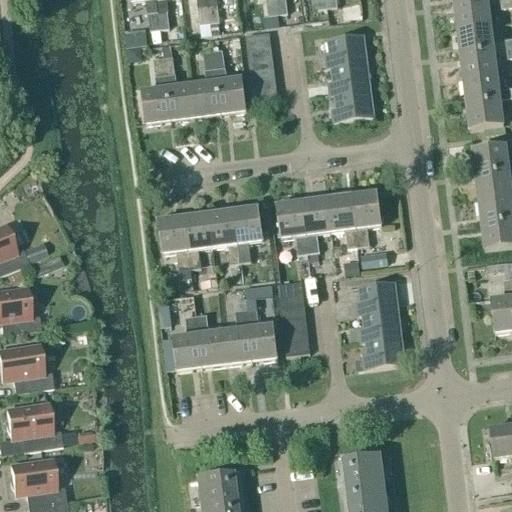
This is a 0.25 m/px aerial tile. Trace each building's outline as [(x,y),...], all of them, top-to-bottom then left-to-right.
[(129,0),(130,8),(146,6),(148,18),(157,17),(155,0),(129,0)] [(155,0),(157,17),(166,16),(167,15),(165,4),(181,2),(180,0),(155,0)] [(180,0),(181,2),(195,0),(197,11),(207,10),(205,0),(180,0)] [(216,9),(215,0),(205,0),(207,10),(216,9)] [(327,13),(325,0),(316,0),(318,15),(327,13)] [(325,0),(327,13),(337,12),(335,0),(325,0)] [(452,0),(453,10),(488,6),(486,0),(452,0)] [(276,2),(278,20),(287,19),(285,1),(276,2)] [(268,21),(278,20),(276,2),(266,3),(268,21)] [(511,2),(498,4),(499,14),(511,12),(511,2)] [(456,35),(491,31),(488,6),(453,10),(456,35)] [(216,9),(207,10),(209,28),(217,27),(219,27),(216,9)] [(208,29),(209,28),(207,10),(197,11),(200,29),(208,29)] [(166,16),(157,17),(159,34),(168,33),(166,16)] [(150,36),(159,34),(157,17),(148,18),(150,36)] [(268,21),(264,22),(265,33),(279,31),(278,20),(268,21)] [(217,27),(209,28),(211,40),(219,39),(217,27)] [(460,60),(494,55),(491,31),(456,35),(460,60)] [(129,50),(149,49),(147,33),(128,35),(129,50)] [(246,53),(269,50),(268,38),(244,41),(246,53)] [(330,73),(366,68),(363,40),(327,45),(329,60),(324,61),(326,74),(330,74),(330,73)] [(170,50),(161,51),(163,63),(171,62),(170,50)] [(269,50),(246,53),(247,65),(271,62),(269,50)] [(221,55),(212,56),(215,75),(224,74),(222,55),(221,55)] [(463,84),(497,80),(494,55),(460,60),(463,84)] [(215,75),(212,56),(203,58),(205,76),(215,75)] [(163,63),(162,63),(165,81),(174,80),(172,62),(171,62),(163,63)] [(271,62),(247,65),(249,77),(272,74),(271,62)] [(155,83),(165,81),(162,63),(153,64),(155,83)] [(330,73),(330,74),(332,87),(327,88),(329,102),(334,101),(334,100),(370,95),(366,68),(330,73)] [(224,74),(215,75),(221,121),(246,118),(242,83),(226,85),(224,74)] [(250,89),(274,86),(272,74),(249,77),(250,89)] [(206,88),(191,90),(196,124),(221,121),(215,75),(205,76),(206,88)] [(171,127),(196,124),(191,90),(176,92),(174,80),(165,81),(171,127)] [(463,84),(466,109),(500,105),(511,104),(510,94),(499,96),(497,80),(463,84)] [(155,83),(157,94),(141,96),(145,131),(171,127),(165,81),(155,83)] [(274,86),(250,89),(252,101),(275,98),(274,86)] [(331,114),(333,128),(373,123),(370,95),(334,100),(334,101),(336,114),(331,114)] [(252,101),(253,112),(277,109),(275,98),(252,101)] [(500,105),(466,109),(469,135),(503,131),(500,105)] [(475,180),(509,176),(506,150),(471,155),(475,180)] [(478,205),(511,201),(510,186),(511,185),(511,175),(509,176),(475,180),(478,205)] [(351,201),(358,252),(368,250),(366,231),(381,229),(377,197),(351,201)] [(347,253),(358,252),(351,201),(326,204),(331,236),(345,234),(347,253)] [(511,201),(478,205),(481,230),(511,226),(511,201)] [(302,207),(308,258),(317,257),(318,257),(315,238),(331,236),(326,204),(302,207)] [(307,258),(308,258),(302,207),(276,210),(280,243),(295,241),(297,260),(307,258)] [(233,216),(239,267),(249,266),(247,247),(262,245),(258,213),(233,216)] [(239,267),(233,216),(208,219),(212,251),(226,249),(228,268),(239,267)] [(208,219),(183,223),(189,274),(199,272),(197,253),(212,251),(208,219)] [(178,275),(189,274),(183,223),(157,226),(161,258),(176,256),(178,275)] [(511,226),(481,230),(484,256),(511,252),(511,226)] [(0,280),(28,270),(22,255),(16,258),(5,232),(0,233),(0,280)] [(22,255),(28,270),(47,263),(41,248),(22,255)] [(361,273),(387,270),(385,256),(359,260),(361,273)] [(308,258),(307,258),(308,267),(318,266),(317,257),(308,258)] [(357,275),(356,262),(340,263),(342,277),(357,275)] [(41,266),(31,270),(36,282),(46,279),(41,266)] [(502,285),(505,303),(490,305),(494,339),(511,336),(511,283),(505,285),(502,285)] [(216,284),(205,285),(205,294),(217,293),(216,284)] [(279,302),(302,299),(301,287),(277,290),(279,302)] [(357,321),(361,320),(397,315),(394,287),(358,292),(360,307),(355,308),(357,321)] [(31,322),(27,294),(0,298),(0,330),(2,341),(40,335),(38,321),(31,322)] [(280,314),(303,311),(302,299),(279,302),(280,314)] [(166,304),(157,305),(160,331),(169,330),(166,304)] [(303,311),(280,314),(281,326),(305,323),(303,311)] [(277,364),(273,332),(258,334),(256,315),(245,317),(251,368),(277,364)] [(361,320),(363,334),(358,335),(360,348),(365,348),(365,347),(401,342),(397,315),(361,320)] [(223,339),(227,371),(251,368),(245,317),(235,318),(237,337),(223,339)] [(223,339),(208,340),(206,321),(195,323),(202,374),(227,371),(223,339)] [(187,343),(172,345),(176,377),(202,374),(195,323),(185,324),(187,343)] [(305,323),(281,326),(282,338),(306,335),(305,323)] [(307,347),(306,335),(282,338),(284,349),(307,347)] [(362,363),(353,364),(355,377),(364,375),(404,370),(401,342),(365,347),(365,348),(367,361),(362,361),(362,363)] [(284,349),(285,362),(308,359),(307,347),(284,349)] [(43,380),(39,352),(0,357),(0,380),(1,387),(12,385),(14,400),(53,394),(50,379),(43,380)] [(52,438),(48,410),(5,416),(10,445),(21,444),(23,458),(61,453),(61,451),(59,438),(59,437),(52,438)] [(511,461),(511,431),(490,434),(494,463),(511,461)] [(73,436),(59,438),(61,451),(75,449),(73,436)] [(342,492),(385,487),(385,486),(380,487),(379,474),(382,473),(380,461),(381,461),(381,460),(339,465),(340,478),(345,477),(347,491),(342,492)] [(26,511),(35,511),(65,508),(63,493),(56,494),(52,466),(9,472),(14,501),(25,500),(26,511)] [(200,510),(243,505),(243,504),(238,505),(236,491),(241,490),(239,478),(197,483),(197,484),(198,484),(200,496),(203,496),(204,509),(200,509),(200,510)] [(383,511),(382,500),(385,500),(383,488),(385,487),(342,492),(344,504),(348,504),(349,511),(383,511)]
